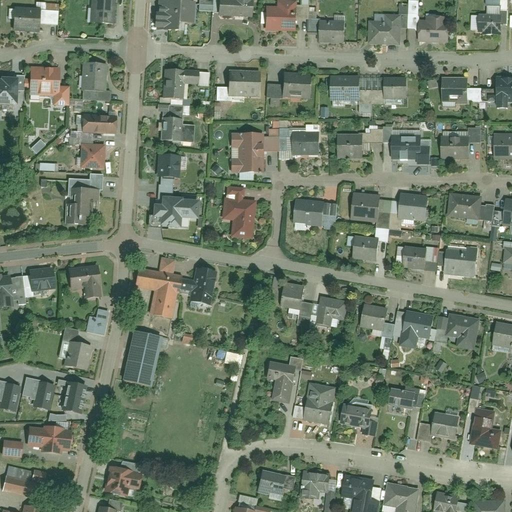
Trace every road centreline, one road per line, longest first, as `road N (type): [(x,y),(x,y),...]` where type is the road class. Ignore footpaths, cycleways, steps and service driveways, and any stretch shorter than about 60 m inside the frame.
road 1 (residential): [(511,63),(137,50)]
road 2 (residential): [(511,480),(258,448),(228,467),(217,511)]
road 3 (residential): [(511,183),(282,182),(273,267)]
road 4 (residential): [(126,243),(76,511)]
road 5 (residential): [(511,310),(273,267)]
road 6 (residential): [(137,50),(126,243)]
road 7 (residential): [(273,267),(126,243)]
road 8 (residential): [(0,58),(57,47),(137,50)]
road 9 (residential): [(126,243),(0,257)]
